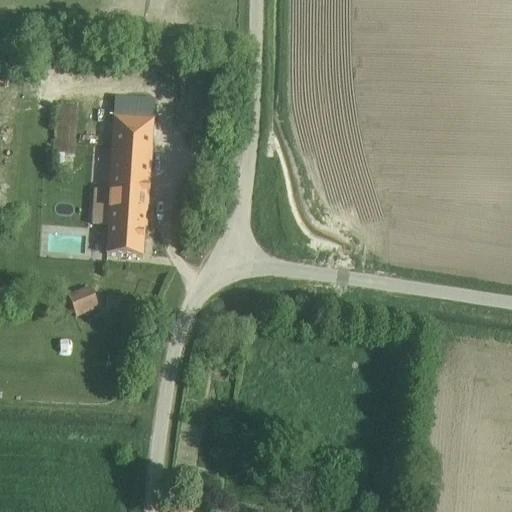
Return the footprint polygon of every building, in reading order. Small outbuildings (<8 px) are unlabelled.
[(191,132),(213,136),(217,100),(196,97),(191,132)] [(107,228),(106,256),(142,259),(144,230),(145,230),(151,150),(154,101),(115,99),(114,119),(112,119),(105,227),(107,228)] [(52,155),(74,157),(78,110),(56,108),(52,155)] [(0,307),(12,300),(0,282),(0,307)] [(90,290),(71,298),(67,299),(75,318),(97,309),(90,290)]
